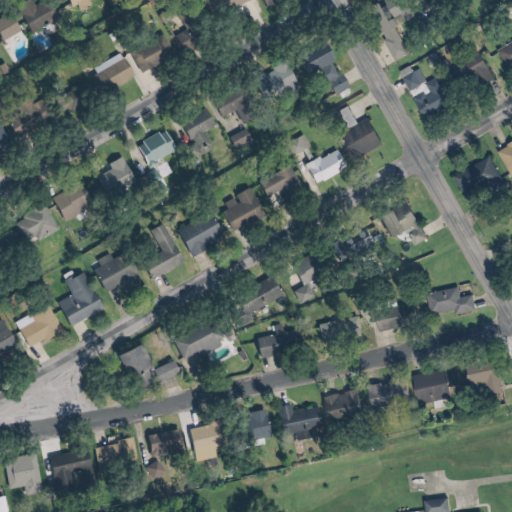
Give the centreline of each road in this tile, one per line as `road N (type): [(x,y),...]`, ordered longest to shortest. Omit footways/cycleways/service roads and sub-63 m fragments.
road 1 (residential): [(0,411),(511,105)]
road 2 (residential): [(0,426),(118,416),(511,326)]
road 3 (residential): [(335,0),(0,195)]
road 4 (tertiary): [(511,304),(340,0)]
